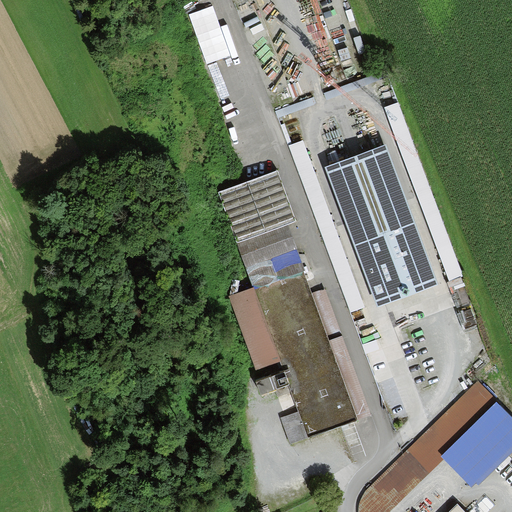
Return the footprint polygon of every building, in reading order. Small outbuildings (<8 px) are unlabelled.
[(282,64),(270,69),(278,90),(290,85),(282,64)] [(386,151),(326,173),(376,311),(436,290),(386,151)] [(237,243),(288,226),(293,224),(275,172),(219,191),(237,243)] [(288,226),(237,243),(253,289),(305,271),(288,226)] [(305,271),(253,289),(279,359),(283,371),(256,380),(261,395),(276,390),(278,396),(291,392),(297,411),(280,416),(290,443),(357,419),(305,271)] [(255,368),(279,359),(253,289),(229,298),(255,368)] [(511,419),(476,382),(366,489),(360,499),(358,506),(357,511),(387,511),(444,457),(472,487),(511,449),(511,419)] [(485,499),(475,511),(487,511),(493,505),(485,499)]
